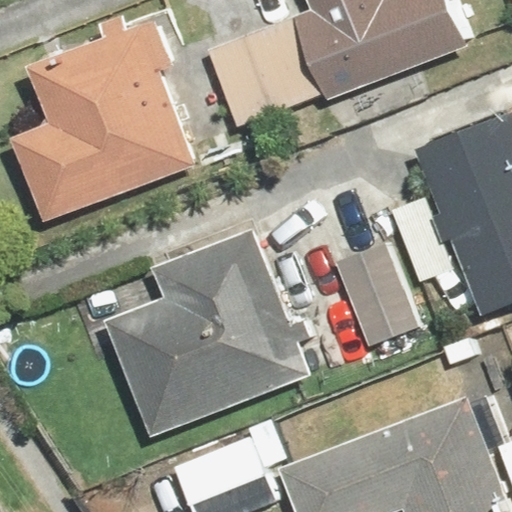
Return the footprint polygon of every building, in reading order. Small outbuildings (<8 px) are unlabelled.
[(300,0),(307,16),(213,51),(242,132),(470,47),(452,0),(300,0)] [(153,10),(26,52),(48,120),(13,132),(40,214),(203,161),(153,10)] [(389,205),(423,287),(468,269),(483,308),(511,295),(511,123),(508,113),(419,149),(434,187),(389,205)] [(142,432),(305,374),(277,293),(307,282),(290,236),(261,246),(254,226),(161,259),(172,291),(101,316),(142,432)] [(388,243),(336,262),(366,343),(417,324),(388,243)] [(505,511),(466,401),(283,466),(299,511),(393,511),(410,506),(412,511),(505,511)] [(259,435),(171,466),(184,503),(272,472),(259,435)] [(511,439),(499,444),(511,479),(511,439)]
